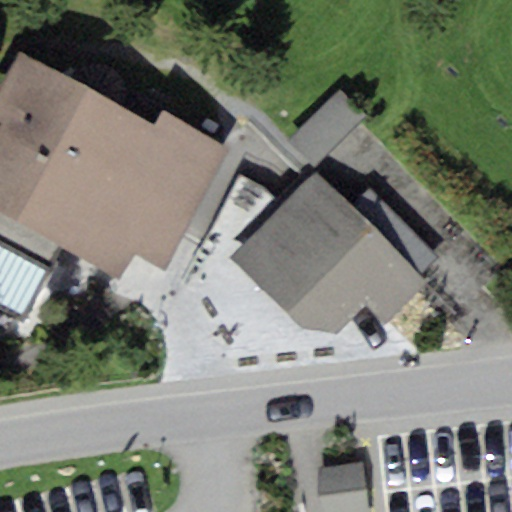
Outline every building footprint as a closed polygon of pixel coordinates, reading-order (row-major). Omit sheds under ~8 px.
[(58,248),(133,114),(37,61),(24,54),(0,96),(0,241),(47,268),(58,248)] [(288,141),(312,166),(364,115),(341,91),(288,141)] [(229,150),(162,112),(154,126),(133,114),(58,248),(121,283),(136,257),(161,271),(229,150)] [(337,335),(367,305),(386,325),(425,287),(418,279),(349,208),(314,172),(230,254),(305,332),(337,335)] [(349,208),(418,279),(437,261),(368,190),(349,208)] [(0,308),(19,319),(47,268),(0,241),(0,308)] [(369,511),(361,463),(316,470),(323,511),(369,511)]
